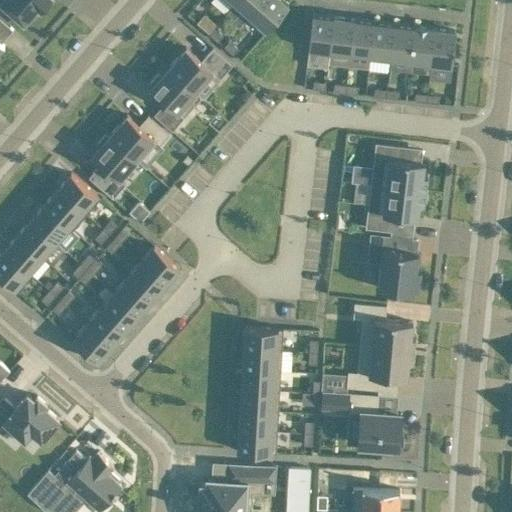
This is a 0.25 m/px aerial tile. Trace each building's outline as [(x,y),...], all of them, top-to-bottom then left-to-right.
[(1,0),(24,20),(38,4),(40,6),(45,0),(1,0)] [(263,0),(235,0),(232,4),(248,17),(263,0)] [(289,3),(285,0),(263,0),(248,17),(264,31),(289,3)] [(205,11),(197,21),(209,31),(214,25),(217,22),(205,11)] [(314,11),(313,11),(308,50),(329,53),(333,15),(314,12),(314,11)] [(354,17),(333,15),(329,53),(330,53),(331,48),(350,50),(354,17)] [(374,19),(354,17),(350,50),(370,53),(369,57),(370,58),(374,19)] [(394,22),(374,19),(370,58),(390,60),(394,22)] [(411,58),(415,23),(414,23),(414,24),(394,22),(390,60),(391,60),(391,55),(411,58)] [(415,23),(411,58),(430,60),(430,65),(431,65),(435,27),(415,24),(415,23)] [(214,25),(209,31),(218,39),(223,33),(214,25)] [(456,29),(435,27),(431,65),(452,67),(456,29)] [(229,39),(224,45),(233,52),(238,46),(229,39)] [(169,65),(168,66),(195,89),(212,70),(220,77),(232,63),(212,45),(201,58),(186,45),(169,65)] [(151,86),(150,86),(165,100),(154,113),(172,129),(199,98),(202,95),(195,89),(168,66),(151,86)] [(314,79),(313,87),(325,88),(326,80),(314,79)] [(334,81),(333,89),(345,90),(346,83),(334,81)] [(346,83),(345,90),(357,92),(358,84),(346,83)] [(375,86),(374,94),(386,95),(387,87),(375,86)] [(387,87),(386,95),(398,97),(399,89),(387,87)] [(415,91),(414,99),(426,100),(427,92),(415,91)] [(427,92),(426,100),(438,101),(439,94),(427,92)] [(126,113),(109,133),(137,157),(154,137),(160,142),(168,133),(146,114),(138,123),(126,113)] [(100,161),(89,175),(113,196),(125,182),(119,177),(137,157),(109,133),(107,135),(103,132),(93,145),(96,147),(91,153),(100,161)] [(375,140),(370,183),(425,189),(427,174),(423,174),(425,160),(400,157),(402,144),(375,140)] [(71,170),(56,186),(86,212),(100,196),(71,170)] [(370,183),(365,226),(391,229),(393,213),(418,216),(420,203),(424,203),(425,189),(370,183)] [(86,212),(56,186),(42,202),(69,226),(72,228),(86,212)] [(139,200),(130,211),(140,220),(149,209),(139,200)] [(69,226),(42,202),(29,217),(56,240),(69,226)] [(56,240),(29,217),(16,232),(43,256),(56,240)] [(111,217),(103,226),(109,232),(117,223),(111,217)] [(103,226),(95,235),(101,241),(109,232),(103,226)] [(122,227),(114,236),(120,242),(128,233),(122,227)] [(398,234),(370,231),(367,259),(381,260),(378,286),(414,290),(414,287),(418,288),(420,269),(416,268),(418,250),(397,247),(398,234)] [(43,256),(16,232),(3,247),(30,270),(43,256)] [(114,236),(106,245),(112,251),(120,242),(114,236)] [(180,265),(155,243),(140,259),(166,281),(180,265)] [(30,270),(3,247),(0,250),(0,273),(19,289),(33,273),(30,270)] [(88,252),(80,261),(87,267),(95,257),(88,252)] [(95,258),(87,267),(93,273),(101,263),(95,258)] [(166,281),(140,259),(127,275),(152,297),(166,281)] [(80,261),(72,270),(79,276),(87,267),(80,261)] [(87,267),(79,276),(85,282),(93,273),(87,267)] [(152,297),(127,275),(113,290),(139,312),(152,297)] [(57,279),(49,288),(55,293),(63,284),(57,279)] [(49,288),(41,297),(48,302),(55,293),(49,288)] [(68,289),(60,298),(67,303),(74,294),(68,289)] [(139,312),(113,290),(100,305),(125,327),(139,312)] [(60,298),(52,307),(59,312),(67,303),(60,298)] [(386,304),(355,301),(354,314),(363,315),(360,343),(409,348),(412,320),(384,317),(386,304)] [(125,327),(100,305),(87,321),(112,343),(125,327)] [(112,343),(87,321),(72,337),(98,359),(112,343)] [(284,326),(244,324),(243,346),(282,348),(284,326)] [(310,337),(309,349),(318,350),(318,338),(310,337)] [(409,348),(360,343),(357,371),(349,370),(347,384),(378,387),(379,372),(407,375),(409,348)] [(282,348),(243,346),(242,366),(281,368),(282,348)] [(309,349),(309,361),(317,362),(318,350),(309,349)] [(0,359),(0,372),(3,376),(10,368),(0,359)] [(280,388),(281,368),(242,366),(240,386),(280,388)] [(314,378),(313,390),(321,391),(322,379),(314,378)] [(280,388),(240,386),(239,407),(279,409),(280,388)] [(322,388),(321,405),(349,407),(349,411),(361,412),(359,443),(388,445),(387,446),(400,447),(401,429),(400,429),(401,411),(379,409),(380,392),(322,388)] [(313,390),(312,402),(321,403),(321,391),(313,390)] [(3,394),(0,397),(0,425),(1,426),(5,421),(25,438),(33,430),(42,437),(59,417),(45,404),(47,402),(37,393),(34,397),(28,391),(16,405),(3,394)] [(277,429),(279,409),(239,407),(238,427),(277,429)] [(305,419),(305,431),(313,431),(314,419),(305,419)] [(276,450),(277,429),(238,427),(237,448),(276,450)] [(305,431),(304,443),(312,443),(313,431),(305,431)] [(49,467),(27,491),(44,506),(53,511),(71,511),(86,495),(100,507),(114,492),(115,493),(117,490),(116,489),(121,483),(118,480),(120,478),(108,467),(113,462),(101,452),(96,459),(89,453),(87,456),(76,447),(55,472),(49,467)] [(201,481),(200,503),(260,507),(261,490),(275,491),(276,467),(276,463),(229,460),(227,477),(208,476),(207,482),(201,481)] [(312,511),(314,463),(291,463),(289,511),(312,511)] [(353,485),(352,508),(361,508),(399,510),(400,487),(353,485)] [(318,493),(317,507),(327,507),(327,494),(318,493)] [(200,503),(200,504),(204,505),(203,511),(205,511),(265,511),(266,507),(260,507),(200,503)]
